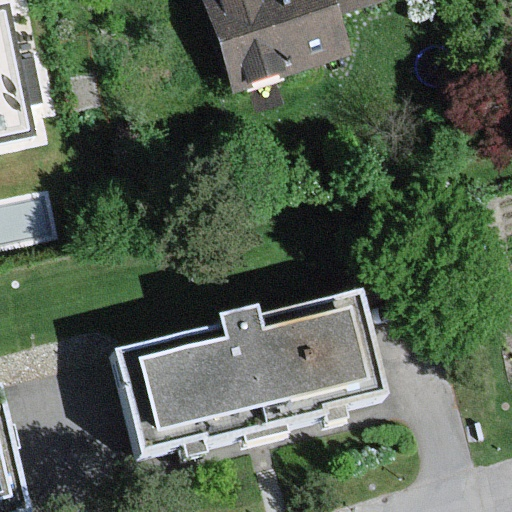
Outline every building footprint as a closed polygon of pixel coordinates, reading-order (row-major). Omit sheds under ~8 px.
[(198,0),(229,96),(348,58),(336,20),(329,0),(198,0)] [(329,0),(336,20),(400,0),(329,0)] [(0,144),(30,138),(4,10),(0,11),(0,144)] [(211,338),(110,364),(135,466),(254,436),(379,406),(353,302),(247,329),(247,317),(208,327),(211,338)] [(18,511),(0,430),(0,511),(18,511)]
